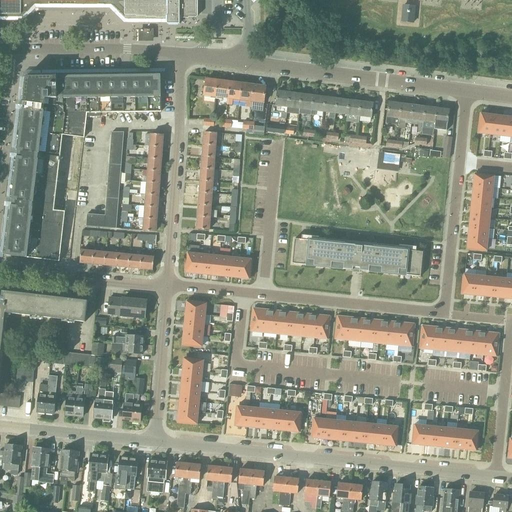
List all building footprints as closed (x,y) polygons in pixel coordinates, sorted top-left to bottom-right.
[(20,0),(0,0),(0,14),(20,15),(20,0)] [(167,19),(167,24),(179,24),(179,19),(188,19),(189,18),(196,18),(197,16),(197,0),(124,0),(124,15),(135,15),(136,17),(145,17),(146,18),(155,18),(156,19),(167,19)] [(403,6),(402,22),(413,23),(414,7),(403,6)] [(139,31),(139,40),(152,40),(152,31),(139,31)] [(100,117),(100,113),(161,112),(160,80),(160,76),(26,78),(12,198),(6,252),(6,255),(11,256),(59,262),(65,212),(54,211),(62,135),(84,137),(86,117),(100,117)] [(216,97),(218,81),(205,80),(203,98),(210,98),(211,97),(216,97)] [(218,81),(216,97),(215,99),(222,100),(222,98),(227,99),(229,83),(218,81)] [(233,101),(239,102),(241,84),(229,83),(227,99),(228,99),(227,105),(232,106),(233,101)] [(251,102),(253,86),(241,84),(239,102),(246,103),(245,107),(251,108),(252,102),(251,102)] [(251,102),(252,102),(257,103),(256,104),(263,105),(266,88),(253,86),(251,102)] [(287,114),(289,93),(277,92),(275,106),(273,106),(272,113),(287,115),(287,114)] [(299,113),(299,110),(301,95),(289,93),(287,114),(299,115),(299,113)] [(313,96),(301,95),(299,110),(299,113),(311,115),(313,96)] [(316,112),(323,113),(325,98),(313,96),(311,115),(311,116),(316,116),(316,112)] [(325,98),(323,113),(335,114),(337,99),(325,98)] [(335,114),(347,116),(349,101),(337,99),(335,114)] [(361,103),(349,101),(347,116),(359,117),(361,103)] [(373,104),(361,103),(359,117),(371,119),(373,104)] [(398,126),(399,119),(401,104),(389,103),(387,118),(394,118),(393,125),(398,126)] [(411,125),(413,106),(401,104),(399,119),(406,120),(405,124),(411,125)] [(422,132),(422,128),(425,107),(413,106),(411,125),(418,126),(417,132),(422,132)] [(434,130),(437,109),(425,107),(422,128),(434,130)] [(437,109),(434,130),(446,131),(449,110),(437,109)] [(489,134),(492,115),(481,114),(478,133),(489,134)] [(489,134),(499,136),(502,116),(492,115),(489,134)] [(502,116),(499,136),(509,137),(511,117),(502,116)] [(268,125),(267,132),(284,134),(285,128),(275,127),(268,125)] [(204,133),(203,145),(215,146),(216,134),(204,133)] [(150,147),(162,148),(163,136),(157,135),(156,135),(151,135),(150,147)] [(203,145),(202,157),(214,158),(215,146),(203,145)] [(150,147),(149,159),(161,160),(162,148),(150,147)] [(398,154),(385,153),(383,166),(399,168),(401,156),(397,156),(398,154)] [(202,157),(201,169),(214,170),(214,158),(202,157)] [(149,159),(148,171),(161,172),(161,160),(149,159)] [(213,182),(214,170),(201,169),(200,181),(213,182)] [(147,183),(160,184),(161,172),(148,171),(147,183)] [(472,186),(491,188),(493,177),(474,175),(472,186)] [(199,184),(199,193),(212,194),(213,182),(200,181),(200,184),(199,184)] [(147,183),(146,195),(159,196),(160,184),(147,183)] [(471,197),(490,199),(491,188),(472,186),(471,197)] [(211,206),(212,194),(199,193),(198,205),(211,206)] [(159,196),(146,195),(145,207),(158,208),(159,196)] [(490,199),(471,197),(470,207),(489,209),(490,199)] [(198,205),(197,217),(210,218),(216,219),(217,211),(216,211),(210,211),(211,206),(198,205)] [(145,207),(144,219),(157,220),(158,208),(145,207)] [(488,219),(489,209),(470,207),(469,217),(488,219)] [(106,211),(105,216),(104,228),(116,229),(117,212),(106,211)] [(99,216),(87,215),(86,226),(98,227),(99,216)] [(209,230),(209,223),(210,218),(197,217),(196,229),(209,230)] [(487,229),(488,219),(469,217),(468,227),(487,229)] [(157,220),(144,219),(143,231),(148,232),(150,232),(156,232),(157,220)] [(487,229),(468,227),(467,238),(486,240),(487,229)] [(142,241),(147,241),(147,244),(155,245),(156,236),(148,236),(143,236),(142,241)] [(486,240),(467,238),(466,249),(485,251),(486,240)] [(293,240),(290,265),(300,266),(301,261),(313,262),(312,267),(330,269),(330,264),(343,265),(342,271),(356,272),(368,273),(368,267),(380,268),(380,274),(398,276),(398,270),(410,271),(410,277),(419,278),(421,253),(293,240)] [(80,263),(92,265),(94,252),(81,251),(81,255),(80,257),(81,257),(80,263)] [(92,265),(104,266),(106,253),(94,252),(92,265)] [(104,266),(116,267),(118,254),(106,253),(104,266)] [(129,256),(118,254),(116,267),(128,268),(129,256)] [(196,275),(198,256),(187,255),(185,274),(196,275)] [(128,268),(140,269),(141,257),(129,256),(128,268)] [(208,257),(198,256),(196,275),(206,276),(208,257)] [(141,257),(140,269),(152,271),(153,265),(154,262),(153,262),(154,258),(141,257)] [(208,257),(206,276),(216,277),(218,258),(208,257)] [(228,259),(218,258),(216,277),(226,278),(228,259)] [(236,279),(238,260),(228,259),(226,278),(236,279)] [(238,260),(236,279),(247,281),(250,261),(238,260)] [(472,296),(474,277),(463,276),(461,295),(472,296)] [(482,297),(484,278),(474,277),(472,296),(482,297)] [(494,279),(484,278),(482,297),(492,298),(494,279)] [(494,279),(492,298),(502,299),(504,280),(494,279)] [(511,280),(504,280),(502,299),(511,300),(511,280)] [(2,292),(1,303),(5,314),(32,317),(34,296),(2,292)] [(32,317),(64,320),(67,300),(34,296),(32,317)] [(109,298),(108,314),(117,315),(117,316),(145,319),(146,301),(122,299),(122,300),(109,298)] [(87,302),(67,300),(64,320),(84,323),(87,302)] [(187,302),(186,313),(205,315),(206,304),(187,302)] [(264,333),(266,310),(253,309),(251,332),(264,333)] [(264,333),(276,334),(279,312),(266,310),(264,333)] [(276,334),(289,336),(291,313),(279,312),(276,334)] [(204,326),(205,315),(186,313),(184,324),(204,326)] [(304,314),(291,313),(289,336),(301,337),(304,314)] [(316,316),(304,314),(301,337),(314,338),(316,316)] [(314,338),(327,340),(329,317),(316,316),(314,338)] [(348,341),(351,318),(338,317),(335,339),(348,341)] [(351,318),(348,341),(355,342),(361,342),(363,319),(351,318)] [(361,342),(373,343),(376,321),(363,319),(361,342)] [(376,321),(373,343),(386,345),(388,322),(376,321)] [(386,345),(398,346),(401,323),(388,322),(386,345)] [(414,325),(401,323),(398,346),(411,347),(414,325)] [(204,326),(184,324),(183,335),(203,337),(204,326)] [(420,349),(433,350),(435,328),(422,326),(420,346),(420,349)] [(445,352),(448,329),(435,328),(433,350),(445,352)] [(458,353),(460,330),(448,329),(445,352),(458,353)] [(470,354),(473,332),(460,330),(458,353),(470,354)] [(483,356),(485,333),(473,332),(470,354),(483,356)] [(485,333),(483,356),(496,357),(498,334),(485,333)] [(202,347),(203,337),(183,335),(182,345),(202,347)] [(116,338),(116,339),(112,338),(111,344),(143,346),(144,337),(126,336),(126,339),(116,338)] [(91,355),(102,356),(103,345),(92,343),(91,355)] [(143,346),(111,344),(111,349),(112,349),(111,352),(125,353),(143,354),(143,346)] [(123,373),(123,372),(124,358),(110,357),(108,371),(123,373)] [(97,366),(108,367),(108,359),(98,358),(97,366)] [(124,358),(123,372),(136,373),(138,360),(124,358)] [(184,370),(203,372),(205,361),(186,358),(184,370)] [(202,382),(203,372),(184,370),(183,380),(202,382)] [(136,379),(134,390),(134,394),(143,395),(145,380),(136,379)] [(202,382),(183,380),(182,390),(201,393),(202,382)] [(47,392),(48,381),(43,381),(42,384),(41,395),(38,395),(36,413),(45,413),(47,392)] [(52,396),(54,382),(48,381),(47,392),(45,413),(53,414),(55,396),(52,396)] [(81,399),(82,392),(83,392),(83,389),(82,389),(82,385),(77,384),(77,389),(76,395),(74,416),(82,417),(84,399),(81,399)] [(241,386),(229,385),(228,392),(240,393),(241,386)] [(181,401),(200,403),(201,393),(182,390),(181,401)] [(102,419),(105,392),(99,392),(98,401),(96,400),(94,418),(102,419)] [(105,392),(102,419),(103,419),(103,422),(109,422),(110,420),(111,420),(113,402),(112,402),(113,393),(105,392)] [(74,416),(76,395),(68,394),(65,415),(74,416)] [(131,422),(133,401),(128,400),(127,404),(125,403),(123,421),(131,422)] [(133,401),(131,422),(140,423),(141,405),(138,405),(139,402),(133,401)] [(200,403),(181,401),(180,411),(199,413),(200,403)] [(247,428),(249,408),(238,407),(236,426),(247,428)] [(258,429),(260,409),(249,408),(247,428),(258,429)] [(268,430),(270,411),(260,409),(258,429),(268,430)] [(199,413),(180,411),(178,422),(197,424),(199,413)] [(270,411),(268,430),(278,431),(280,412),(270,411)] [(280,412),(278,431),(288,432),(290,413),(280,412)] [(290,413),(288,432),(299,434),(301,414),(290,413)] [(324,440),(326,421),(315,420),(313,439),(324,440)] [(336,422),(326,421),(324,440),(334,441),(336,422)] [(336,422),(334,441),(344,442),(346,423),(336,422)] [(346,423),(344,442),(354,443),(356,424),(346,423)] [(356,424),(354,443),(364,444),(366,425),(356,424)] [(375,445),(377,426),(366,425),(364,444),(375,445)] [(385,446),(387,427),(377,426),(375,445),(385,446)] [(424,446),(426,427),(415,426),(413,445),(424,446)] [(387,427),(385,446),(396,447),(398,428),(387,427)] [(437,428),(426,427),(424,446),(434,448),(437,428)] [(446,429),(437,428),(434,448),(444,449),(446,429)] [(456,430),(446,429),(444,449),(454,450),(456,430)] [(456,430),(454,450),(464,451),(466,431),(456,430)] [(478,432),(466,431),(464,451),(476,452),(478,432)] [(10,471),(13,447),(5,446),(3,464),(4,464),(4,470),(10,471)] [(13,447),(10,471),(10,474),(17,475),(17,472),(18,472),(18,465),(20,465),(21,447),(13,447)] [(38,481),(41,449),(33,449),(31,467),(33,467),(31,481),(38,481)] [(50,450),(41,449),(38,481),(38,483),(53,484),(54,475),(46,474),(46,469),(47,469),(50,450)] [(67,481),(70,452),(62,452),(60,470),(60,471),(61,471),(61,478),(60,485),(66,486),(67,481)] [(78,453),(70,452),(67,481),(74,482),(75,472),(76,473),(78,453)] [(100,455),(99,455),(96,482),(105,483),(105,474),(106,474),(107,456),(106,456),(106,454),(100,453),(100,455)] [(89,472),(87,492),(94,493),(96,482),(99,455),(91,454),(89,472)] [(118,474),(116,485),(117,485),(117,488),(125,489),(125,486),(126,486),(126,480),(127,480),(129,458),(120,458),(119,475),(118,474)] [(137,459),(129,458),(127,480),(126,490),(133,491),(135,477),(137,459)] [(147,493),(155,493),(158,462),(150,461),(148,479),(147,493)] [(166,462),(158,462),(155,493),(163,494),(164,480),(165,481),(166,462)] [(177,463),(175,481),(181,482),(181,486),(179,486),(177,508),(183,509),(185,495),(188,464),(177,463)] [(188,464),(185,495),(190,495),(191,483),(198,484),(200,466),(188,464)] [(207,481),(214,482),(212,499),(217,500),(220,468),(208,467),(207,481)] [(220,468),(217,500),(222,500),(224,483),(231,484),(232,469),(220,468)] [(249,499),(252,471),(240,470),(238,491),(243,491),(241,506),(248,506),(249,499)] [(255,500),(256,486),(263,487),(264,472),(252,471),(249,499),(255,500)] [(25,474),(24,478),(23,488),(30,488),(31,474),(25,474)] [(278,505),(284,506),(286,479),(275,478),(273,492),(280,493),(278,505)] [(288,506),(290,494),(297,495),(298,480),(286,479),(284,506),(288,506)] [(316,509),(318,482),(307,481),(304,502),(311,503),(310,509),(316,509)] [(321,510),(322,497),(329,498),(330,483),(318,482),(316,509),(321,510)] [(376,511),(379,483),(374,482),(374,484),(372,483),(371,492),(370,492),(369,501),(370,501),(369,507),(368,511),(376,511)] [(385,483),(379,483),(376,511),(382,511),(383,511),(385,502),(386,502),(387,494),(386,493),(387,485),(385,485),(385,483)] [(337,499),(337,502),(343,503),(342,511),(341,511),(340,511),(347,511),(350,485),(338,484),(337,499)] [(362,487),(350,485),(347,511),(352,511),(354,501),(360,501),(362,487)] [(399,511),(403,485),(397,485),(397,486),(395,486),(394,494),(393,494),(390,511),(399,511)] [(403,485),(399,511),(407,511),(408,505),(409,505),(410,496),(409,496),(410,487),(408,487),(408,486),(403,485)] [(101,501),(109,502),(111,487),(103,486),(101,501)] [(58,504),(60,487),(53,487),(51,503),(58,504)] [(416,505),(416,511),(414,511),(423,511),(426,488),(420,487),(420,488),(418,488),(417,497),(416,497),(415,505),(416,505)] [(426,488),(423,511),(430,511),(431,507),(433,507),(434,499),(432,498),(433,490),(431,490),(431,488),(426,488)] [(449,511),(452,491),(451,491),(451,490),(446,490),(446,491),(444,490),(443,499),(442,499),(441,507),(442,507),(441,511),(449,511)] [(458,511),(459,509),(459,501),(458,500),(459,492),(458,492),(458,491),(453,490),(453,491),(452,491),(449,511),(458,511)] [(470,492),(468,508),(467,511),(481,511),(482,506),(484,494),(470,492)] [(494,495),(492,507),(500,508),(499,511),(505,511),(506,508),(508,497),(494,495)] [(14,496),(12,511),(20,511),(22,497),(14,496)]
